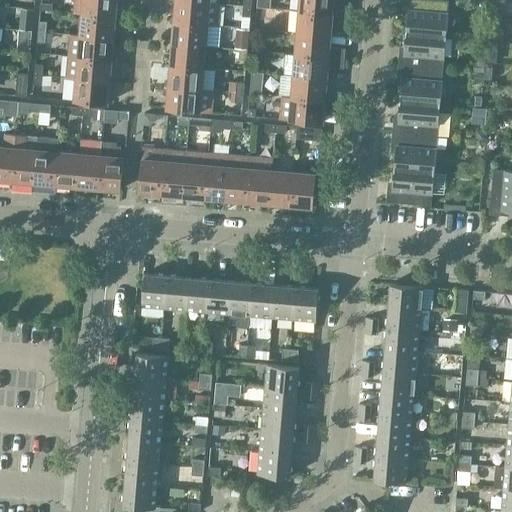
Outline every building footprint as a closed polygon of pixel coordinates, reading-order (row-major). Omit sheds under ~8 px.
[(75,0),(74,13),(82,14),(115,17),(116,0),(75,0)] [(209,3),(177,0),(175,22),(208,25),(218,26),(220,4),(209,3)] [(300,0),(300,11),(348,15),(349,6),(333,5),(333,0),(300,0)] [(408,11),(406,32),(446,35),(448,13),(449,1),(436,0),(404,0),(404,11),(408,11)] [(243,17),(251,17),(252,7),(244,6),(243,17)] [(300,11),(298,33),(331,35),(332,23),(347,24),(348,15),(300,11)] [(81,35),(113,38),(115,17),(82,14),(81,35)] [(39,32),(47,32),(48,22),(40,21),(39,32)] [(208,25),(175,22),(173,43),(206,46),(208,25)] [(240,49),(248,50),(250,30),(238,29),(236,49),(240,49)] [(39,32),(38,42),(46,43),(47,32),(39,32)] [(400,53),(399,66),(443,69),(444,58),(446,35),(406,32),(405,53),(400,53)] [(296,54),(344,58),(345,49),(329,48),(331,35),(298,33),(296,54)] [(71,35),(69,56),(111,60),(113,38),(81,35),(71,35)] [(206,46),(173,43),(171,65),(204,68),(206,46)] [(248,50),(240,49),(239,60),(247,60),(248,50)] [(344,58),(296,54),(294,76),(327,79),(328,66),(343,67),(344,58)] [(69,56),(67,78),(77,79),(110,81),(111,60),(69,56)] [(36,64),(35,75),(43,75),(44,65),(36,64)] [(171,65),(169,87),(202,89),(204,68),(171,65)] [(402,79),(400,100),(440,103),(442,81),(443,69),(399,66),(398,78),(402,79)] [(35,75),(34,85),(42,86),(43,75),(35,75)] [(280,96),(282,96),(340,101),(341,92),(326,91),(327,79),(294,76),(282,75),(280,96)] [(110,81),(77,79),(75,101),(108,104),(110,81)] [(237,82),(236,92),(244,93),(245,83),(237,82)] [(202,89),(169,87),(167,109),(200,112),(202,89)] [(235,103),(243,104),(244,93),(236,92),(235,103)] [(340,101),(282,96),(280,119),(323,123),(324,109),(340,110),(340,101)] [(0,100),(0,112),(7,113),(8,101),(0,100)] [(440,103),(400,100),(399,121),(394,120),(393,133),(437,137),(440,103)] [(29,115),(40,116),(41,104),(30,103),(29,115)] [(41,104),(40,116),(50,117),(51,105),(41,104)] [(72,119),(83,120),(84,108),(73,107),(72,119)] [(84,108),(83,120),(93,120),(94,108),(84,108)] [(118,123),(129,124),(130,112),(119,111),(118,123)] [(144,113),(143,125),(155,126),(156,114),(144,113)] [(179,128),(188,129),(189,117),(180,116),(179,128)] [(189,117),(188,129),(198,130),(199,118),(189,117)] [(222,132),(232,133),(233,121),(223,120),(222,132)] [(233,121),(232,133),(243,134),(244,122),(233,121)] [(265,136),(275,137),(276,125),(266,124),(265,136)] [(276,125),(275,137),(286,138),(287,126),(276,125)] [(297,139),(321,141),(322,129),(298,127),(297,139)] [(437,137),(393,133),(392,146),(396,146),(395,167),(434,171),(437,137)] [(0,179),(13,181),(17,135),(6,134),(4,147),(0,146),(0,179)] [(13,181),(34,183),(38,138),(38,137),(17,135),(13,181)] [(38,138),(34,183),(56,184),(58,152),(59,140),(38,138)] [(81,141),(80,154),(77,186),(99,188),(102,155),(103,143),(81,141)] [(162,194),(165,161),(166,149),(143,147),(139,192),(162,194)] [(166,149),(165,161),(162,194),(183,196),(187,151),(166,149)] [(190,196),(190,197),(189,199),(192,203),(200,203),(205,200),(205,197),(209,153),(187,151),(183,196),(190,196)] [(56,184),(77,186),(80,154),(58,152),(56,184)] [(205,197),(227,199),(230,155),(209,153),(205,197)] [(124,157),(102,155),(99,188),(121,190),(124,157)] [(227,199),(248,201),(251,168),(252,157),(230,155),(227,199)] [(434,171),(395,167),(393,188),(388,188),(387,202),(431,205),(432,193),(434,171)] [(248,201),(270,203),(272,170),(251,168),(248,201)] [(511,211),(511,170),(494,169),(490,214),(503,215),(504,211),(511,211)] [(291,205),(294,172),(272,170),(270,203),(291,205)] [(294,172),(291,205),(314,207),(316,174),(294,172)] [(142,306),(165,308),(168,276),(145,274),(142,306)] [(189,277),(168,276),(165,308),(186,309),(189,277)] [(211,279),(189,277),(186,309),(208,311),(211,279)] [(232,281),(211,279),(208,311),(229,313),(232,281)] [(254,283),(232,281),(229,313),(251,315),(254,283)] [(251,315),(272,317),(275,285),(254,283),(251,315)] [(389,306),(421,309),(423,286),(391,284),(389,306)] [(272,317),(294,319),(297,287),(275,285),(272,317)] [(297,287),(294,319),(316,321),(319,289),(297,287)] [(457,289),(455,311),(467,312),(469,290),(457,289)] [(473,299),(485,300),(486,291),(474,290),(473,299)] [(388,327),(420,330),(421,309),(389,306),(388,327)] [(366,328),(378,329),(379,319),(367,318),(366,328)] [(470,333),(482,335),(483,327),(471,325),(470,333)] [(386,350),(418,352),(420,330),(388,327),(386,350)] [(378,329),(366,328),(365,338),(377,339),(378,329)] [(482,335),(470,333),(470,342),(482,343),(482,335)] [(153,350),(161,350),(162,338),(154,338),(153,350)] [(161,350),(169,351),(170,339),(162,338),(161,350)] [(196,353),(204,354),(205,342),(197,342),(196,353)] [(204,354),(212,355),(213,343),(205,342),(204,354)] [(239,357),(247,358),(248,346),(240,345),(239,357)] [(247,358),(255,359),(256,347),(248,346),(247,358)] [(282,361),(290,362),(291,350),(283,349),(282,361)] [(290,362),(298,362),(299,350),(291,350),(290,362)] [(386,350),(384,371),(416,374),(418,352),(386,350)] [(137,353),(135,376),(167,378),(169,356),(137,353)] [(363,361),(363,369),(375,370),(375,362),(363,361)] [(298,389),(300,367),(268,364),(266,387),(298,389)] [(375,370),(363,369),(362,377),(374,378),(375,370)] [(467,377),(479,378),(479,370),(467,369),(467,377)] [(382,393),(414,395),(416,374),(384,371),(382,393)] [(201,373),(200,381),(212,382),(213,374),(201,373)] [(133,397),(165,400),(167,378),(135,376),(133,397)] [(467,377),(466,385),(478,386),(479,378),(467,377)] [(199,389),(211,390),(212,382),(200,381),(199,389)] [(307,390),(319,391),(319,383),(308,382),(307,390)] [(298,389),(266,387),(264,408),(296,411),(298,389)] [(319,391),(307,390),(306,398),(318,399),(319,391)] [(414,395),(382,393),(380,414),(412,417),(414,395)] [(165,400),(133,397),(131,419),(163,421),(165,400)] [(359,412),(371,413),(372,405),(360,404),(359,412)] [(296,411),(264,408),(262,430),(294,432),(296,411)] [(371,413),(359,412),(358,420),(370,421),(371,413)] [(463,420),(475,421),(475,413),(464,412),(463,420)] [(380,414),(378,436),(410,439),(412,417),(380,414)] [(196,424),(208,425),(209,417),(197,416),(196,424)] [(131,419),(129,440),(161,443),(163,421),(131,419)] [(475,421),(463,420),(462,428),(474,429),(475,421)] [(195,432),(207,433),(208,425),(196,424),(195,432)] [(304,425),(303,433),(315,434),(316,426),(304,425)] [(294,432),(262,430),(260,451),(292,454),(294,432)] [(303,433),(303,441),(314,442),(315,434),(303,433)] [(410,439),(378,436),(377,457),(408,460),(410,439)] [(161,443),(129,440),(128,462),(160,464),(161,443)] [(356,447),(355,455),(367,456),(368,448),(356,447)] [(292,454),(260,451),(258,473),(290,476),(292,454)] [(355,455),(355,463),(367,464),(367,456),(355,455)] [(460,455),(459,463),(471,464),(472,456),(460,455)] [(407,482),(408,460),(377,457),(375,479),(407,482)] [(205,460),(193,459),(192,467),(204,468),(205,460)] [(160,464),(128,462),(126,483),(158,486),(160,464)] [(458,471),(470,472),(471,464),(459,463),(458,471)] [(204,468),(192,467),(192,475),(204,476),(204,468)] [(209,475),(221,476),(221,468),(209,467),(209,475)] [(158,486),(126,483),(124,505),(156,508),(158,486)] [(511,489),(504,488),(502,510),(511,510),(511,489)] [(456,498),(455,506),(467,507),(468,499),(456,498)] [(190,502),(189,511),(201,511),(202,503),(190,502)]
